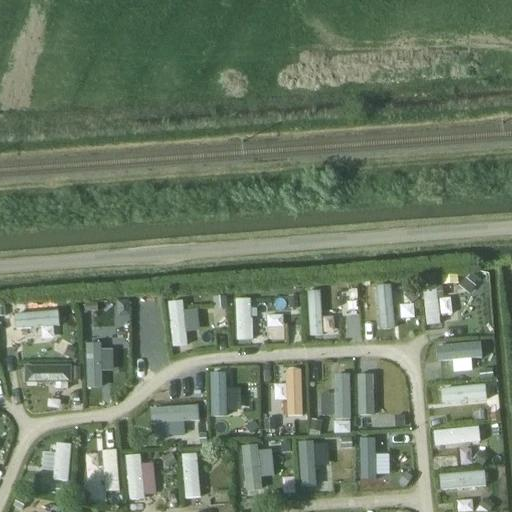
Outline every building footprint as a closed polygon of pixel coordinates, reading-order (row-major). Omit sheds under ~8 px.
[(511,268),(501,271),(509,313),(511,312),(511,268)] [(394,330),(393,284),(376,285),(377,331),(394,330)] [(439,324),(439,314),(450,313),(449,298),(436,298),(436,285),(422,286),(424,325),(439,324)] [(356,316),(355,297),(303,299),(304,318),(356,316)] [(251,341),(250,298),(233,298),(234,341),(251,341)] [(197,331),(195,308),(183,310),(182,300),(167,302),(171,347),(187,346),(186,332),(197,331)] [(14,328),(59,327),(58,312),(14,313),(14,328)] [(477,341),(431,343),(431,360),(477,358),(477,341)] [(102,342),(84,342),(83,389),(101,389),(102,342)] [(69,382),(69,364),(23,364),(23,382),(69,382)] [(301,416),(301,369),(283,369),(284,416),(301,416)] [(226,417),(227,373),(209,373),(208,416),(226,417)] [(333,422),(350,422),(349,376),(333,376),(333,422)] [(359,378),(360,399),(378,398),(377,377),(359,378)] [(469,403),(467,385),(433,388),(435,406),(469,403)] [(471,404),(471,419),(483,419),(483,404),(471,404)] [(202,422),(201,406),(152,407),(153,437),(173,436),(173,424),(202,422)] [(432,446),(479,445),(479,428),(432,429),(432,446)] [(315,468),(327,468),(327,442),(297,443),(298,488),(315,487),(315,468)] [(254,447),(238,448),(240,488),(268,487),(267,459),(254,459),(254,447)] [(100,455),(89,455),(90,496),(118,496),(117,449),(100,450),(100,455)] [(70,452),(42,450),(41,471),(53,472),(52,487),(67,488),(70,452)] [(127,454),(127,499),(154,499),(154,462),(140,462),(140,454),(127,454)] [(198,454),(182,454),(182,499),(197,499),(198,454)] [(361,482),(373,481),(372,459),(360,459),(361,482)] [(484,472),(443,473),(443,488),(484,487),(484,472)] [(45,503),(40,511),(59,511),(60,510),(45,503)]
